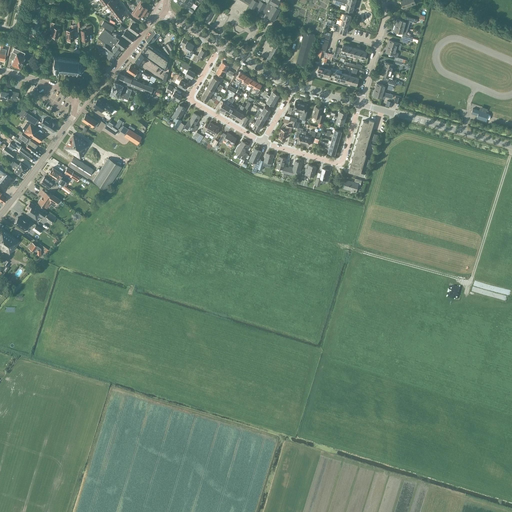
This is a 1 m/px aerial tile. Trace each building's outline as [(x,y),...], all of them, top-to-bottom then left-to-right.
[(109,0),(105,4),(108,8),(117,2),(115,0),(114,1),(112,0),(109,0)] [(141,0),(138,4),(137,7),(148,15),(149,13),(146,11),(148,8),(146,7),(149,4),(141,0)] [(235,0),(236,0),(235,0),(244,0),(250,3),(248,5),(255,10),(257,7),(260,2),(258,1),(258,0),(235,0)] [(260,2),(257,7),(267,13),(266,15),(268,16),(268,17),(274,20),(281,9),(278,7),(281,0),(280,0),(258,0),(258,1),(260,2)] [(341,5),(346,6),(345,9),(353,11),(355,5),(337,0),(336,0),(337,0),(336,0),(335,0),(335,4),(341,5)] [(414,0),(404,0),(401,1),(404,8),(413,5),(413,4),(416,3),(414,0)] [(118,3),(117,2),(108,8),(111,12),(118,7),(116,4),(118,3)] [(111,12),(114,16),(123,10),(121,8),(120,9),(118,7),(111,12)] [(146,16),(148,15),(137,7),(135,9),(132,14),(133,15),(139,19),(140,16),(142,17),(144,14),(146,16)] [(216,10),(211,7),(204,20),(208,23),(216,10)] [(124,11),(123,10),(114,16),(118,20),(120,19),(121,18),(123,16),(124,15),(122,12),(124,11)] [(344,14),(343,20),(350,22),(352,16),(344,14)] [(398,19),(396,25),(405,28),(408,28),(410,21),(414,22),(415,18),(407,16),(405,21),(398,19)] [(82,27),(81,20),(78,21),(78,20),(75,19),(75,25),(72,26),(72,30),(66,31),(67,41),(75,41),(74,33),(77,33),(77,32),(79,32),(78,27),(82,27)] [(102,26),(112,32),(114,27),(104,21),(102,26)] [(331,22),(330,25),(333,26),(334,27),(340,29),(339,32),(346,34),(348,28),(341,25),(334,23),(331,22)] [(52,36),(58,38),(60,30),(54,29),(55,24),(51,23),(50,29),(53,29),(52,36)] [(137,35),(141,30),(133,24),(132,24),(129,28),(129,29),(137,35)] [(396,25),(394,31),(397,32),(402,33),(401,36),(401,38),(409,40),(412,41),(413,38),(413,37),(410,36),(410,35),(406,34),(408,28),(405,28),(396,25)] [(92,33),(91,26),(86,27),(87,31),(81,31),(83,41),(89,40),(88,34),(92,33)] [(105,29),(102,33),(121,47),(120,49),(121,50),(122,50),(128,42),(121,36),(119,35),(118,34),(113,33),(112,35),(105,29)] [(160,34),(154,30),(146,40),(151,45),(160,34)] [(122,36),(126,39),(131,43),(135,37),(126,31),(122,36)] [(306,66),(314,35),(305,32),(296,63),(306,66)] [(102,33),(98,37),(97,42),(97,46),(98,47),(102,51),(104,48),(108,51),(108,54),(107,56),(113,61),(121,50),(120,49),(121,47),(102,33)] [(185,56),(189,59),(194,51),(191,50),(194,44),(188,41),(187,41),(184,39),(179,46),(183,48),(189,51),(185,56)] [(399,43),(390,40),(388,46),(397,49),(399,43)] [(170,42),(163,46),(167,54),(175,49),(174,48),(174,47),(176,44),(173,42),(171,44),(170,42)] [(148,44),(142,52),(148,57),(147,58),(162,69),(165,71),(167,70),(168,66),(169,61),(168,59),(152,48),(153,47),(148,44)] [(336,46),(334,52),(337,53),(341,54),(342,52),(347,54),(349,46),(343,44),(342,48),(340,47),(336,46)] [(347,54),(353,55),(355,48),(349,46),(347,54)] [(395,57),(395,60),(402,62),(403,59),(397,57),(399,53),(396,52),(397,49),(388,46),(386,52),(395,55),(394,56),(395,57)] [(12,64),(19,68),(24,58),(20,56),(23,52),(15,48),(9,58),(13,60),(12,64)] [(355,59),(358,59),(359,57),(361,50),(355,48),(353,55),(356,56),(355,59)] [(199,57),(203,59),(207,52),(202,49),(198,55),(195,54),(192,59),(196,62),(199,57)] [(361,50),(359,57),(365,59),(366,59),(368,54),(367,53),(367,51),(361,50)] [(148,57),(142,53),(141,52),(135,60),(141,65),(148,57)] [(53,62),(52,62),(52,67),(53,67),(52,71),(55,71),(55,72),(57,72),(57,71),(60,72),(60,73),(61,73),(61,72),(64,72),(63,73),(65,73),(65,72),(67,73),(67,74),(69,74),(69,73),(71,73),(71,74),(73,75),(73,74),(75,74),(75,75),(76,75),(77,73),(79,73),(80,74),(81,73),(80,72),(81,70),(82,71),(83,70),(82,69),(82,67),(83,67),(83,65),(82,65),(81,64),(82,63),(81,62),(80,63),(77,62),(78,61),(77,60),(77,61),(75,61),(75,60),(74,60),(73,61),(71,61),(71,60),(69,59),(69,60),(67,60),(67,59),(66,59),(65,60),(63,59),(63,58),(62,58),(61,59),(58,59),(59,58),(57,58),(57,59),(54,58),(53,62)] [(222,61),(219,67),(234,75),(236,74),(237,72),(235,71),(234,73),(232,71),(227,68),(229,65),(222,61)] [(190,66),(186,63),(184,62),(181,66),(187,70),(185,74),(192,78),(195,72),(189,69),(190,66)] [(319,66),(317,74),(323,76),(327,63),(324,62),(323,65),(324,66),(323,67),(319,66)] [(394,65),(385,62),(383,68),(392,71),(394,65)] [(327,63),(323,76),(329,77),(330,75),(332,76),(334,70),(331,70),(327,68),(327,67),(328,67),(329,64),(328,64),(327,63)] [(130,66),(127,71),(138,78),(142,73),(139,71),(130,66)] [(219,67),(216,72),(222,76),(225,72),(233,77),(234,75),(219,67)] [(334,70),(332,76),(334,76),(334,79),(340,81),(343,68),(341,67),(340,71),(336,70),(336,71),(334,70)] [(345,72),(346,69),(343,68),(340,81),(346,82),(348,75),(344,73),(344,72),(345,72)] [(346,82),(351,84),(356,69),(353,68),(351,74),(352,74),(351,76),(348,75),(346,82)] [(388,82),(396,84),(397,81),(392,79),(393,75),(391,74),(392,71),(383,68),(382,74),(390,77),(388,82)] [(357,72),(358,69),(356,69),(351,84),(357,86),(359,78),(355,77),(356,75),(357,75),(358,72),(357,72)] [(238,85),(240,86),(242,83),(243,82),(242,81),(245,75),(240,72),(237,78),(241,80),(238,85)] [(128,84),(130,79),(118,74),(116,79),(128,84)] [(243,82),(242,83),(245,85),(244,88),(245,89),(248,84),(247,84),(250,78),(249,77),(249,76),(247,74),(246,75),(245,75),(242,81),(243,82)] [(180,75),(176,81),(179,83),(178,85),(185,89),(188,84),(187,83),(183,81),(185,78),(184,77),(180,75)] [(214,76),(211,82),(216,85),(220,80),(214,76)] [(249,91),(251,92),(253,88),(252,87),(256,81),(250,78),(247,84),(248,84),(252,86),(249,91)] [(128,84),(139,89),(141,83),(130,79),(128,84)] [(112,85),(112,87),(111,88),(112,88),(110,93),(118,96),(119,95),(124,97),(128,99),(130,94),(132,89),(128,88),(128,87),(123,85),(115,81),(113,85),(112,85)] [(262,84),(256,81),(252,87),(253,88),(254,87),(257,89),(254,94),(256,95),(259,91),(258,90),(262,84)] [(211,82),(207,87),(213,90),(215,87),(221,91),(222,88),(219,87),(216,85),(211,82)] [(377,83),(375,89),(384,92),(385,88),(387,89),(388,85),(395,87),(396,84),(388,82),(387,84),(386,84),(385,86),(377,83)] [(153,88),(141,83),(139,89),(146,91),(144,96),(149,98),(151,93),(154,94),(156,90),(153,89),(153,88)] [(178,89),(169,84),(167,87),(166,92),(169,93),(170,92),(173,94),(170,99),(175,102),(176,99),(179,100),(180,100),(181,98),(181,97),(182,95),(176,92),(178,89)] [(207,87),(204,92),(216,99),(217,97),(214,95),(211,93),(213,90),(207,87)] [(375,89),(373,95),(374,96),(373,97),(377,98),(378,97),(382,98),(385,96),(392,98),(393,95),(384,92),(375,89)] [(8,92),(1,90),(0,94),(0,97),(7,99),(7,98),(9,98),(9,99),(17,101),(19,92),(11,91),(11,93),(8,92)] [(273,91),(270,96),(276,100),(280,95),(273,91)] [(204,92),(201,97),(207,101),(209,98),(215,101),(216,99),(204,92)] [(263,92),(262,94),(269,98),(267,102),(273,105),(276,100),(270,96),(267,94),(263,92)] [(318,103),(319,97),(313,95),(311,101),(318,103)] [(223,102),(219,108),(225,111),(231,99),(229,98),(226,104),(223,102)] [(231,99),(225,111),(230,114),(233,108),(234,106),(232,105),(234,101),(231,99)] [(93,106),(101,112),(106,116),(108,114),(109,114),(114,108),(106,103),(105,105),(97,100),(95,103),(94,103),(93,104),(93,106)] [(292,112),(291,113),(295,114),(295,111),(299,112),(301,102),(295,101),(293,110),(292,110),(292,112)] [(299,112),(298,114),(302,115),(301,118),(306,119),(308,112),(309,108),(306,107),(307,104),(301,102),(299,112)] [(176,122),(175,124),(178,126),(182,120),(180,119),(186,108),(180,104),(173,116),(175,117),(173,120),(176,122)] [(233,108),(230,114),(235,117),(242,105),(240,104),(236,110),(233,108)] [(242,105),(235,117),(240,120),(244,114),(241,112),(244,107),(242,105)] [(14,111),(22,116),(25,112),(17,106),(14,111)] [(257,106),(256,108),(268,115),(271,110),(265,106),(263,109),(257,106)] [(318,118),(317,121),(322,123),(324,115),(321,114),(322,108),(316,106),(313,117),(318,118)] [(256,108),(255,110),(260,114),(259,117),(265,120),(268,115),(256,108)] [(489,113),(473,108),(471,113),(478,115),(477,118),(486,121),(489,113)] [(339,110),(338,117),(345,119),(347,113),(339,110)] [(38,120),(25,112),(22,116),(35,125),(38,120)] [(189,129),(195,132),(198,126),(195,124),(200,116),(194,113),(190,119),(189,119),(184,127),(189,130),(189,129)] [(94,129),(98,123),(86,115),(83,119),(82,118),(81,120),(82,120),(82,121),(94,129)] [(331,115),(330,117),(334,118),(335,119),(334,122),(336,123),(343,125),(345,119),(338,117),(335,116),(331,115)] [(258,117),(256,122),(262,125),(265,120),(259,117),(258,117)] [(55,126),(55,125),(51,122),(50,123),(49,122),(48,122),(43,119),(40,124),(52,132),(56,126),(55,126)] [(250,119),(249,121),(254,124),(253,127),(258,131),(262,125),(256,122),(253,120),(250,119)] [(363,120),(362,127),(370,129),(372,124),(373,124),(374,121),(369,119),(369,122),(363,120)] [(201,132),(200,133),(203,135),(206,131),(211,134),(210,136),(210,137),(212,138),(213,137),(214,136),(214,135),(217,130),(219,127),(210,122),(209,125),(206,123),(201,132)] [(25,130),(24,132),(37,141),(38,140),(40,141),(43,135),(37,131),(39,129),(30,123),(28,126),(26,124),(23,129),(25,130)] [(119,127),(114,123),(111,128),(115,131),(119,127)] [(281,129),(279,136),(279,138),(285,139),(287,132),(290,133),(292,127),(286,126),(285,130),(281,129)] [(370,129),(362,127),(360,133),(368,136),(370,129)] [(298,128),(296,135),(299,136),(298,138),(297,143),(303,144),(305,135),(306,132),(303,131),(303,129),(298,128)] [(129,129),(125,134),(124,136),(128,138),(129,137),(134,141),(138,135),(129,129)] [(305,135),(303,144),(309,146),(310,141),(311,139),(313,140),(315,132),(311,131),(309,136),(305,135)] [(223,133),(219,140),(222,142),(224,140),(226,141),(225,143),(226,144),(228,145),(229,144),(229,143),(232,145),(236,138),(232,136),(232,135),(228,132),(226,135),(223,133)] [(38,144),(22,133),(19,138),(27,143),(25,146),(26,147),(30,150),(29,151),(39,157),(42,152),(39,150),(39,151),(35,149),(38,144)] [(360,133),(358,139),(366,142),(368,136),(360,133)] [(88,145),(73,135),(64,149),(78,158),(77,160),(73,157),(67,166),(88,179),(96,165),(86,159),(85,160),(81,157),(87,149),(86,149),(88,145)] [(16,136),(15,137),(13,140),(19,144),(22,141),(16,136)] [(358,139),(356,146),(364,148),(366,142),(358,139)] [(242,141),(236,152),(239,153),(237,156),(241,158),(243,159),(241,162),(242,163),(246,158),(247,155),(248,154),(244,152),(248,145),(248,144),(248,143),(246,142),(245,143),(242,141)] [(18,151),(30,160),(33,155),(16,142),(14,144),(20,148),(18,151)] [(324,145),(323,147),(329,149),(328,152),(335,154),(336,148),(324,145)] [(2,151),(12,158),(15,153),(6,146),(2,151)] [(356,146),(354,152),(363,155),(364,148),(356,146)] [(256,172),(257,169),(261,160),(261,159),(258,158),(261,151),(258,150),(258,149),(258,148),(256,147),(255,148),(254,148),(249,159),(256,162),(252,171),(256,172)] [(354,152),(352,158),(362,162),(364,156),(362,155),(363,155),(354,152)] [(261,160),(257,169),(262,170),(263,165),(265,166),(266,162),(271,163),(274,155),(266,153),(264,161),(261,160)] [(284,173),(287,174),(289,167),(284,166),(286,158),(279,157),(276,168),(282,169),(282,172),(284,173)] [(352,158),(350,165),(361,168),(362,162),(352,158)] [(106,191),(121,167),(108,159),(92,182),(106,191)] [(13,161),(10,165),(15,169),(14,171),(21,176),(27,167),(20,162),(18,164),(13,161)] [(297,174),(297,172),(299,173),(302,163),(295,161),(293,168),(289,166),(289,167),(287,174),(293,175),(293,173),(297,174)] [(302,173),(301,179),(305,180),(306,174),(313,176),(316,167),(309,165),(307,171),(306,170),(305,174),(302,173)] [(360,171),(361,168),(350,165),(348,171),(358,174),(358,175),(363,176),(364,172),(360,171)] [(60,176),(62,174),(53,168),(51,170),(50,169),(50,170),(49,170),(48,172),(49,173),(57,179),(59,176),(60,176)] [(322,168),(319,178),(317,177),(315,184),(319,186),(321,179),(326,180),(329,170),(322,168)] [(0,179),(0,182),(1,183),(7,188),(12,181),(14,179),(11,177),(7,174),(4,172),(3,174),(2,174),(3,175),(0,179)] [(40,182),(48,188),(50,186),(51,186),(53,187),(57,182),(51,178),(50,180),(45,176),(40,182)] [(358,184),(360,185),(362,180),(355,178),(354,182),(346,180),(343,188),(356,191),(358,184)] [(49,194),(44,191),(41,195),(42,196),(38,203),(44,207),(45,207),(46,208),(53,199),(57,202),(59,200),(50,193),(49,194)] [(47,212),(37,204),(35,206),(30,202),(27,207),(30,209),(26,213),(36,220),(37,219),(36,219),(36,218),(38,215),(41,217),(43,218),(47,212)] [(19,218),(18,217),(14,222),(16,223),(15,224),(24,231),(29,224),(20,217),(19,218)] [(42,229),(36,225),(34,228),(37,230),(36,232),(39,234),(42,229)] [(2,228),(0,230),(0,249),(9,255),(11,251),(12,252),(20,241),(2,228)] [(28,248),(34,252),(38,246),(32,242),(28,248)]
